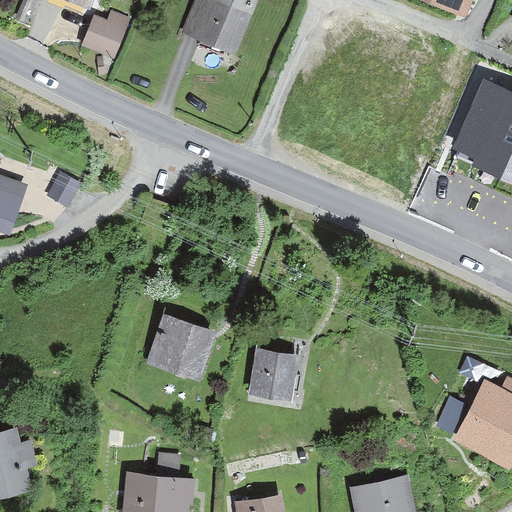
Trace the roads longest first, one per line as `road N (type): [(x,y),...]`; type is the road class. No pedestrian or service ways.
road 1 (tertiary): [(248,167),(511,279)]
road 2 (residential): [(163,131),(147,166),(114,198),(0,258)]
road 3 (tertiary): [(0,50),(163,131)]
road 4 (residential): [(248,167),(318,0)]
